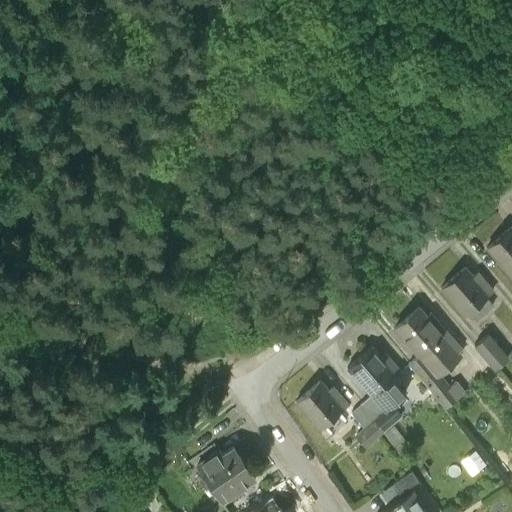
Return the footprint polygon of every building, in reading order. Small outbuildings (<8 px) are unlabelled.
[(511,278),(511,229),(509,227),(485,248),(511,278)] [(474,278),(464,266),(438,288),(464,318),(470,312),(476,319),(492,305),(486,299),(494,293),(478,274),(474,278)] [(438,375),(465,353),(433,314),(427,318),(418,307),(393,327),(419,358),(435,378),(438,375)] [(489,335),(474,347),(495,372),(497,371),(510,361),(489,335)] [(381,358),(370,346),(344,369),(367,396),(384,415),(392,407),(407,394),(396,382),(405,375),(386,353),(381,358)] [(409,367),(424,386),(435,378),(419,358),(409,367)] [(435,378),(424,386),(444,411),(466,393),(456,382),(448,388),(438,375),(435,378)] [(321,434),(348,412),(352,409),(335,387),(330,392),(320,380),(294,401),(297,405),(321,434)] [(367,396),(358,404),(375,423),(384,415),(367,396)] [(375,423),(358,404),(352,409),(348,412),(365,431),(375,423)] [(384,415),(375,423),(384,434),(402,419),(392,407),(384,415)] [(375,423),(365,431),(354,440),(363,451),(381,437),(384,434),(375,423)] [(474,449),(461,459),(470,471),(483,461),(474,449)] [(222,510),(257,486),(239,459),(227,467),(224,464),(201,479),(222,510)] [(419,485),(410,472),(380,493),(389,506),(411,491),(419,485)] [(104,494),(111,504),(126,494),(134,488),(127,478),(104,494)] [(425,511),(411,491),(389,506),(387,508),(390,511),(425,511)] [(99,511),(138,511),(126,494),(111,504),(99,511)]
